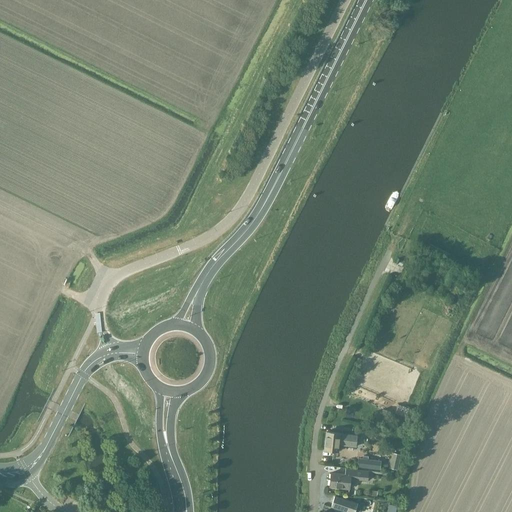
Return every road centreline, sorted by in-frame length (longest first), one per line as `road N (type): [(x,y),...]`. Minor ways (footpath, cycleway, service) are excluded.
road 1 (unclassified): [(111,353),(97,316),(104,288),(211,235),(238,210),(344,0)]
road 2 (track): [(110,280),(84,247),(164,206),(270,0)]
road 3 (primary): [(204,277),(264,203),(365,0)]
road 4 (track): [(98,304),(56,287),(0,408)]
road 5 (primary): [(159,387),(158,426),(176,511)]
road 6 (primary): [(189,511),(169,438),(178,392)]
